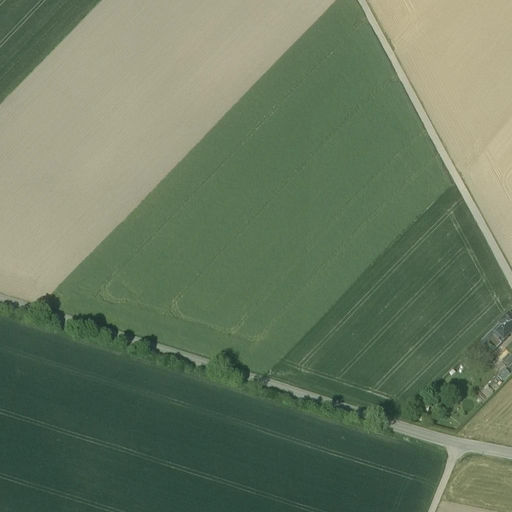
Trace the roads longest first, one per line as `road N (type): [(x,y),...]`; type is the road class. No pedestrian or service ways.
road 1 (unclassified): [(0,301),(425,435),(511,454)]
road 2 (track): [(511,282),(361,0)]
